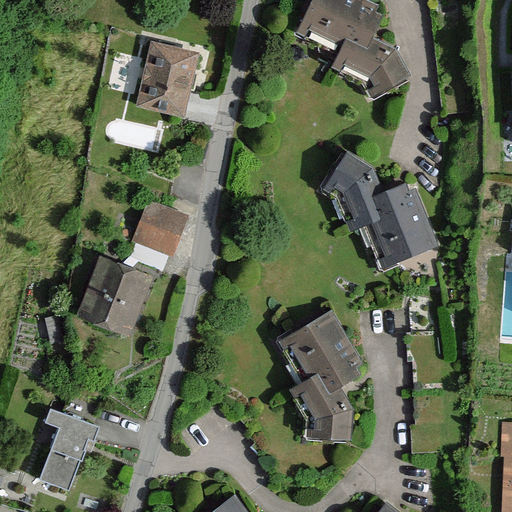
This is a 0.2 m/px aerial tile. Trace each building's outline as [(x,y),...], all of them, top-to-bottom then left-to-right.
[(389,9),(369,0),(321,0),(305,32),(348,50),(339,70),(348,75),(351,67),(374,77),(385,97),(420,77),(402,48),(378,34),(389,9)] [(511,0),(476,0),(470,137),(511,139),(511,0)] [(199,48),(149,37),(135,104),(184,115),(199,48)] [(378,162),(350,148),(330,177),(344,188),(358,224),(373,217),(391,262),(441,243),(416,176),(386,186),(378,162)] [(187,212),(147,198),(132,239),(147,244),(142,260),(166,268),(187,212)] [(148,272),(97,253),(75,311),(127,330),(148,272)] [(364,364),(332,309),(282,337),(307,375),(288,387),(293,396),(301,391),(314,412),(312,435),(352,438),(354,404),(341,379),(364,364)] [(100,424),(50,406),(46,419),(59,424),(41,475),(70,486),(88,435),(94,438),(100,424)] [(511,511),(511,419),(505,419),(501,511),(511,511)] [(250,511),(237,493),(209,511),(250,511)] [(402,511),(386,499),(375,511),(402,511)]
